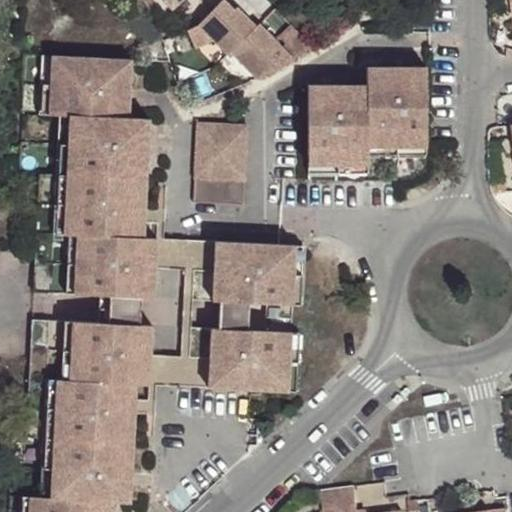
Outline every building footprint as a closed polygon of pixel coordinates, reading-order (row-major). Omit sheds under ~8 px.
[(164,0),(176,12),(188,0),(164,0)] [(230,17),(236,11),(225,1),(219,7),(230,17)] [(304,54),(314,47),(291,24),(281,36),(289,43),(285,46),(271,33),(260,45),(249,36),(258,27),(249,18),(246,21),(236,11),(230,17),(219,7),(211,16),(201,27),(190,32),(198,51),(216,43),(231,57),(234,54),(260,78),(277,69),(293,61),(304,54)] [(246,21),(249,18),(238,9),(236,11),(246,21)] [(312,21),(320,29),(328,21),(320,13),(312,21)] [(260,45),(271,33),(260,24),(258,27),(249,36),(260,45)] [(62,67),(62,58),(43,57),(40,115),(57,115),(59,115),(60,105),(57,105),(50,97),(51,73),(59,66),(62,67)] [(134,59),(62,58),(62,67),(59,66),(51,73),(50,97),(57,105),(60,105),(59,115),(76,116),(76,127),(71,126),(65,131),(63,157),(71,165),(74,165),(74,174),(53,174),(38,173),(37,204),(48,205),(43,293),(99,295),(112,296),(111,324),(98,324),(46,321),(41,409),(28,409),(26,438),(43,440),(62,441),(61,451),(57,451),(52,456),(49,481),(56,488),(59,489),(59,501),(40,498),(41,508),(38,507),(30,511),(108,511),(109,503),(130,503),(132,454),(134,412),(135,400),(136,383),(149,384),(150,355),(152,326),(140,325),(141,297),(153,298),(155,268),(156,238),(145,237),(146,222),(147,211),(150,119),(130,118),(134,59)] [(308,85),(308,154),(316,154),(316,157),(323,165),(349,165),(355,158),(354,154),(365,154),(365,136),(376,137),(376,141),(382,146),(408,146),(413,139),(414,136),(426,136),(425,67),(365,66),(364,85),(308,85)] [(76,116),(59,115),(57,115),(53,174),(74,174),(74,165),(71,165),(63,157),(65,131),(71,126),(76,127),(76,116)] [(247,126),(199,123),(195,204),(243,206),(247,126)] [(365,154),(365,156),(426,155),(426,136),(414,136),(413,139),(408,146),(382,146),(376,141),(376,137),(365,136),(365,154)] [(316,154),(308,154),(308,176),(364,175),(365,156),(365,154),(354,154),(355,158),(349,165),(323,165),(316,157),(316,154)] [(48,205),(37,204),(32,292),(43,293),(48,205)] [(167,211),(147,211),(146,222),(167,224),(167,211)] [(186,240),(156,238),(155,268),(184,270),(186,240)] [(199,386),(288,391),(291,333),(293,303),(296,246),(186,240),(184,270),(183,299),(193,300),(219,302),(217,329),(191,327),(182,327),(180,357),(179,386),(199,386)] [(306,247),(296,246),(293,303),(303,305),(306,247)] [(112,296),(99,295),(98,324),(111,324),(112,296)] [(193,300),(183,299),(182,327),(191,327),(193,300)] [(41,409),(46,321),(33,321),(28,409),(41,409)] [(291,333),(288,391),(299,392),(301,334),(291,333)] [(180,357),(150,355),(149,384),(179,386),(180,357)] [(135,400),(134,412),(154,414),(155,401),(135,400)] [(62,441),(43,440),(40,498),(59,501),(59,489),(56,488),(49,481),(52,456),(57,451),(61,451),(62,441)] [(378,481),(358,482),(360,506),(380,505),(378,481)] [(353,511),(350,487),(317,491),(321,511),(353,511)] [(41,508),(40,498),(21,497),(20,511),(30,511),(38,507),(41,508)]
